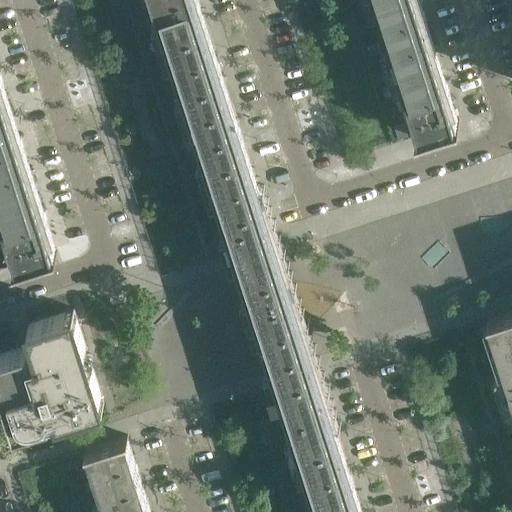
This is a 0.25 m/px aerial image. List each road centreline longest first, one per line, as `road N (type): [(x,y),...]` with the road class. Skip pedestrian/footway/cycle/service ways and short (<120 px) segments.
road 1 (residential): [(0,292),(88,261),(102,247),(26,0)]
road 2 (residential): [(314,202),(247,0)]
road 3 (residential): [(314,202),(511,142)]
road 4 (residential): [(412,511),(362,361)]
road 5 (residential): [(511,142),(467,0)]
